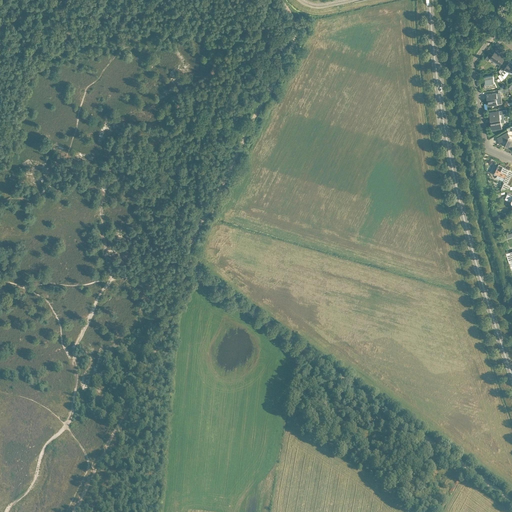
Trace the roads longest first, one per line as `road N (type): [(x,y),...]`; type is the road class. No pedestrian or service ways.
road 1 (track): [(511,500),(196,273)]
road 2 (secondary): [(511,375),(457,193),(429,0)]
road 3 (track): [(196,273),(189,242),(292,45),(294,17),(281,0)]
road 4 (track): [(196,273),(97,467)]
road 5 (residential): [(511,159),(486,147),(471,62),(494,33)]
